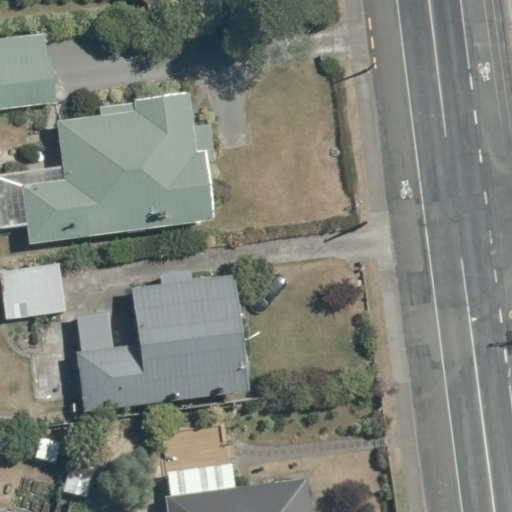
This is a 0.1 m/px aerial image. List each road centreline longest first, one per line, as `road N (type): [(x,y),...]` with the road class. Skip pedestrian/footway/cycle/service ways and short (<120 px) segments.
road 1 (unclassified): [(495,511),(457,217)]
road 2 (unclassified): [(457,217),(429,0)]
